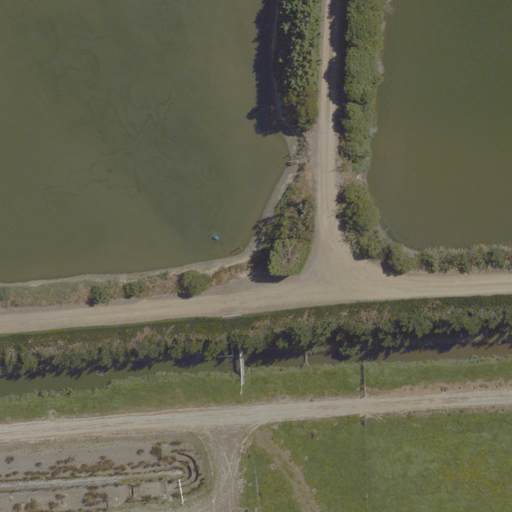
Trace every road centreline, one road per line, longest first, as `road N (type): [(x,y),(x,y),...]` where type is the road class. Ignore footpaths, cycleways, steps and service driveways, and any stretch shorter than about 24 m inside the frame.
road 1 (track): [(0,319),(511,282)]
road 2 (track): [(329,0),(322,145),(332,248),(350,275),(384,288)]
